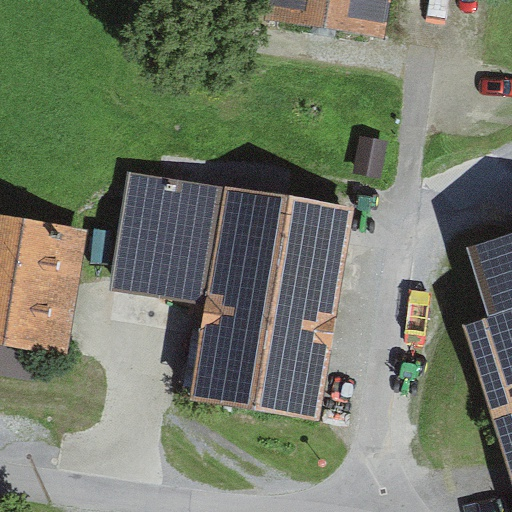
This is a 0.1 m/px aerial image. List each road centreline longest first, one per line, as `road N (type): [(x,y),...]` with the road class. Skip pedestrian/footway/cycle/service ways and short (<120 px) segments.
road 1 (unclassified): [(360,511),(405,211),(511,160)]
road 2 (unclassified): [(0,477),(275,511)]
